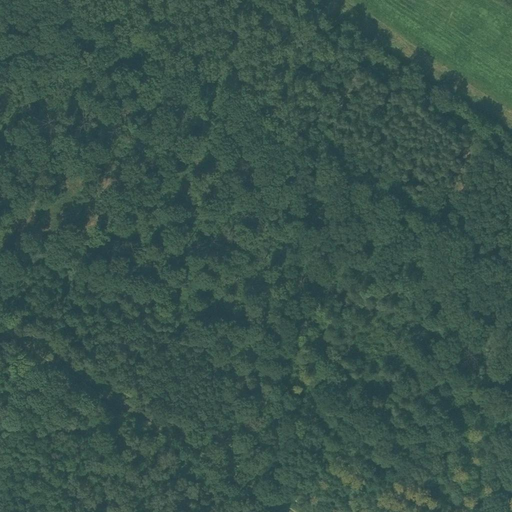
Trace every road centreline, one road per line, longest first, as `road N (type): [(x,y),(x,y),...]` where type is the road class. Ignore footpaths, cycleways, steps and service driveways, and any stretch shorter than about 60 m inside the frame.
road 1 (track): [(511,284),(64,0)]
road 2 (track): [(511,148),(280,0)]
